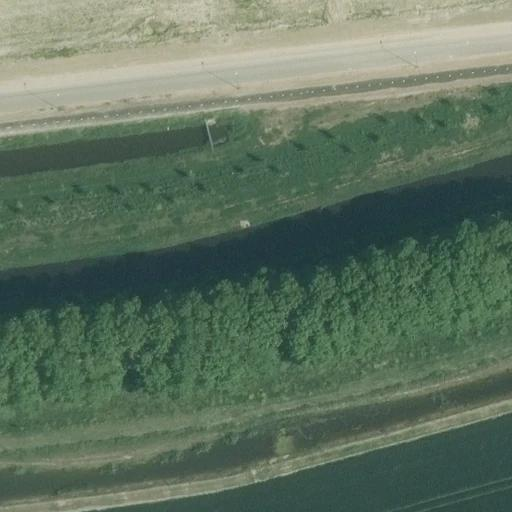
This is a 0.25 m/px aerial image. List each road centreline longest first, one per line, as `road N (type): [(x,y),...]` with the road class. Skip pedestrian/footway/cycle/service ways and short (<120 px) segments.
road 1 (unclassified): [(0,383),(112,371),(348,324),(511,275)]
road 2 (unclassified): [(511,40),(0,98)]
